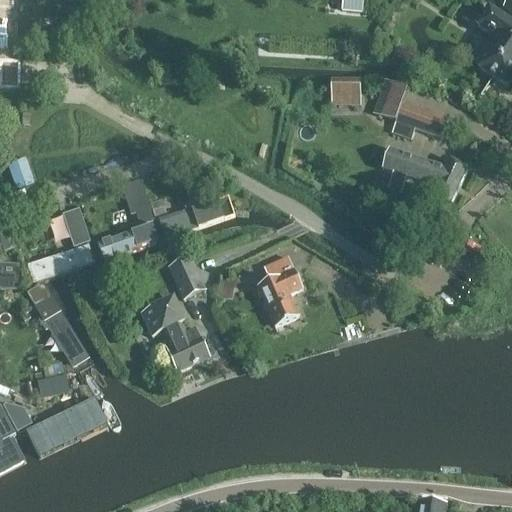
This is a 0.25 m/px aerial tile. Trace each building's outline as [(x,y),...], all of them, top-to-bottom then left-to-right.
[(0,0),(0,8),(25,9),(24,0),(0,0)] [(363,0),(342,0),(342,12),(363,13),(363,0)] [(511,0),(510,0),(503,11),(511,16),(511,0)] [(511,23),(489,9),(476,29),(496,42),(477,71),(508,91),(511,84),(511,23)] [(0,87),(20,88),(21,60),(16,60),(0,59),(0,87)] [(363,82),(333,82),(333,99),(363,99),(363,82)] [(386,82),(374,116),(397,124),(393,134),(413,141),(416,132),(442,141),(450,119),(404,103),(409,90),(386,82)] [(392,151),(385,172),(394,175),(388,191),(401,195),(407,180),(437,189),(433,197),(436,205),(445,209),(452,206),(469,171),(450,162),(447,170),(392,151)] [(142,183),(122,189),(131,218),(136,217),(140,228),(154,224),(142,183)] [(229,198),(159,222),(166,241),(235,218),(229,198)] [(166,217),(161,203),(151,206),(155,221),(166,217)] [(80,212),(63,217),(74,251),(91,245),(80,212)] [(159,244),(153,226),(97,246),(103,263),(159,244)] [(0,230),(0,241),(3,254),(18,250),(12,227),(0,230)] [(97,267),(90,247),(29,267),(35,287),(97,267)] [(184,304),(207,293),(192,260),(169,271),(184,304)] [(295,274),(289,261),(265,272),(271,284),(258,290),(276,330),(300,320),(290,298),(304,292),(296,274),(295,274)] [(0,292),(18,293),(20,268),(0,266),(0,292)] [(91,361),(45,287),(28,297),(73,372),(91,361)] [(186,334),(183,328),(186,326),(175,302),(152,313),(152,314),(143,318),(153,340),(162,336),(165,343),(163,344),(178,376),(211,360),(196,329),(186,334)] [(46,381),(65,376),(62,365),(44,370),(46,381)] [(42,400),(68,394),(65,380),(39,386),(42,400)] [(101,425),(89,402),(26,434),(37,457),(101,425)] [(25,412),(7,407),(4,409),(18,435),(33,427),(25,412)] [(3,409),(0,410),(0,446),(17,438),(12,427),(8,420),(3,409)] [(0,477),(26,465),(14,441),(0,447),(0,477)]
